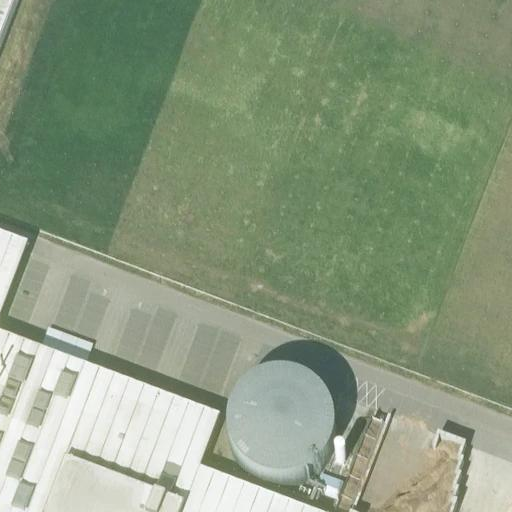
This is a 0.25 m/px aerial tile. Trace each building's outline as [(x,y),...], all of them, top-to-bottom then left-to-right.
[(0,0),(0,50),(18,0),(0,0)] [(0,233),(23,243),(26,234),(0,223),(0,233)] [(0,511),(296,511),(201,476),(221,424),(0,340),(0,327),(29,251),(0,240),(0,511)] [(259,411),(248,411),(243,421),(243,441),(258,475),(284,486),(317,486),(333,479),(349,439),(349,423),(336,391),(305,378),(286,379),(273,384),(273,388),(279,402),(304,413),(265,413),(259,411)] [(461,479),(473,447),(430,431),(422,455),(457,468),(449,490),(457,492),(462,480),(461,479)]
